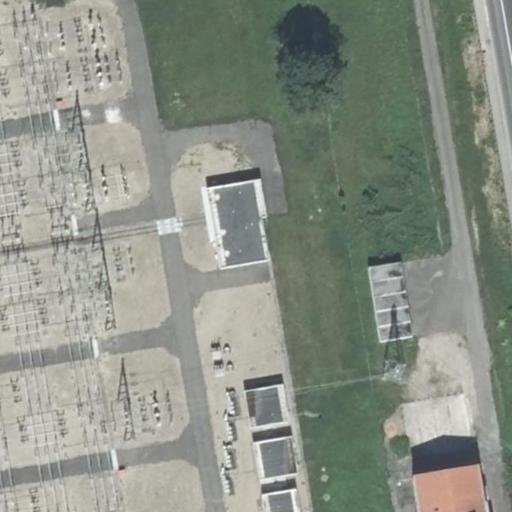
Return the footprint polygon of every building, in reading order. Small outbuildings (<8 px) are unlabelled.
[(209,189),(224,266),(269,257),(261,214),(268,212),(262,179),(209,189)] [(370,265),(383,341),(414,335),(401,260),(370,265)] [(238,340),(244,377),(282,370),(276,333),(238,340)] [(248,391),(255,429),(291,422),(285,385),(248,391)] [(257,445),(264,480),(300,473),(293,438),(257,445)] [(413,475),(419,511),(485,511),(477,464),(413,475)] [(266,495),(269,511),(302,511),(299,490),(266,495)]
